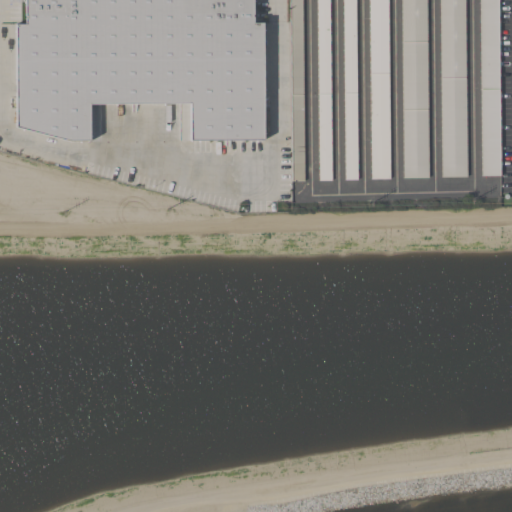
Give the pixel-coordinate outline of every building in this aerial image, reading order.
[(15,129),(21,129),(67,141),(87,141),(89,136),(89,108),(90,104),(189,104),(189,141),(262,141),(262,24),(253,21),(253,0),(25,0),(25,24),(15,24),(15,129)] [(289,0),(289,181),(303,181),(303,0),(289,0)] [(317,0),(318,181),(330,181),(329,0),(317,0)] [(356,0),(343,0),(344,180),(357,180),(356,0)] [(369,0),(370,179),(389,179),(388,0),(369,0)] [(427,178),(426,0),(401,0),(402,178),(427,178)] [(466,177),(466,0),(440,0),(440,177),(466,177)] [(497,0),(479,0),(480,176),(498,176),(497,0)]
